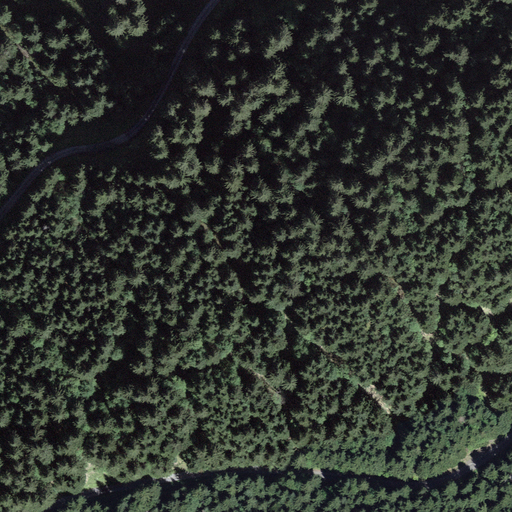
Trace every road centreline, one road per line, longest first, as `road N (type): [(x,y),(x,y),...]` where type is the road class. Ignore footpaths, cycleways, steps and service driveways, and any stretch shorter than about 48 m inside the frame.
road 1 (unclassified): [(511,437),(440,482),(237,469),(102,490),(34,511)]
road 2 (unclassified): [(0,217),(41,166),(70,151),(118,143),(144,122),(218,0)]
